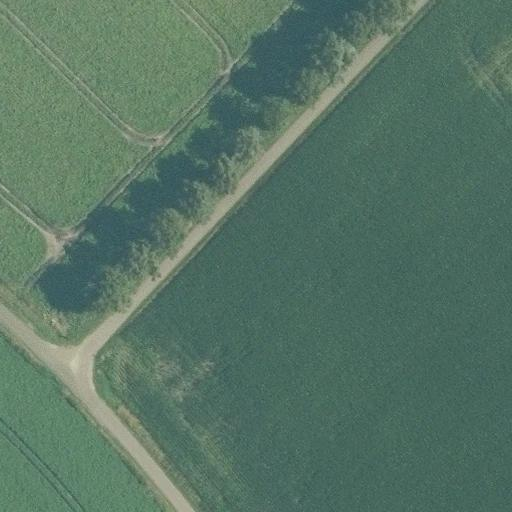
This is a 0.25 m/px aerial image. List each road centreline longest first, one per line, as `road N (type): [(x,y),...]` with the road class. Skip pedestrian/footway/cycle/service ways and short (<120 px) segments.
road 1 (unclassified): [(64,374),(419,0)]
road 2 (unclassified): [(183,511),(64,374)]
